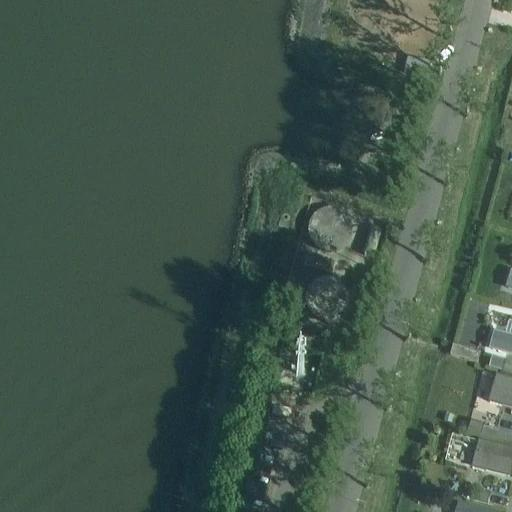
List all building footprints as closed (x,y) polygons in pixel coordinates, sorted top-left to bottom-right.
[(351,229),(351,228),(351,226),(350,224),(350,222),(349,220),(348,219),(347,217),(344,214),(341,212),(337,210),(334,209),(332,209),(330,209),(328,209),(324,210),(321,211),(317,213),(316,214),(314,215),(312,218),(311,220),(310,221),(309,223),(308,225),(308,227),(308,229),(308,231),(308,233),(308,234),(308,236),(309,238),(309,240),(310,242),(311,243),(312,245),(314,246),(315,248),(318,250),(322,252),(323,252),(327,253),(331,253),(335,252),(337,252),(338,251),(340,250),(343,248),(346,245),(347,244),(349,241),(350,239),(351,237),(351,235),(351,233),(351,231),(351,229)] [(291,217),(280,214),(277,228),(288,231),(291,217)] [(335,262),(308,254),(304,267),(331,275),(335,262)] [(511,337),(503,335),(503,334),(493,332),(488,351),(511,356),(511,337)] [(452,347),(449,357),(476,364),(479,355),(452,347)] [(511,363),(505,361),(502,373),(511,375),(511,363)] [(511,381),(495,377),(488,403),(511,410),(511,381)] [(471,422),(468,433),(480,436),(483,425),(471,422)] [(511,463),(511,451),(479,443),(473,469),(508,478),(511,463)] [(477,492),(474,502),(486,505),(489,495),(477,492)]
